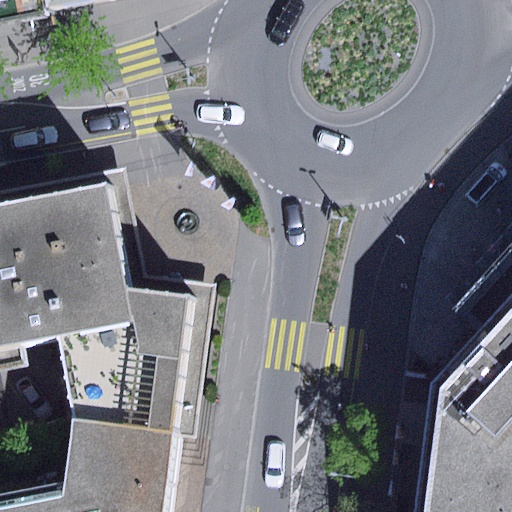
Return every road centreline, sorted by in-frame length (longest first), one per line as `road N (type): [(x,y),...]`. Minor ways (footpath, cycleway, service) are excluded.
road 1 (primary): [(299,464),(346,356),(361,276),(402,148)]
road 2 (primary): [(302,151),(288,349),(299,464)]
road 3 (residential): [(0,117),(247,72)]
